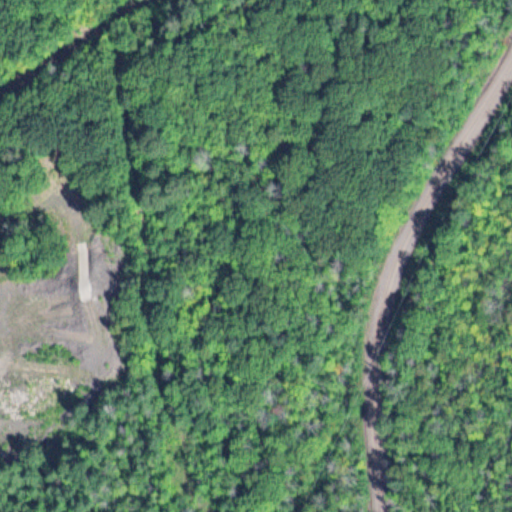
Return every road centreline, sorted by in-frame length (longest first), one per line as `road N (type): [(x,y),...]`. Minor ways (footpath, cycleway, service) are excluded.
road 1 (residential): [(388,511),(382,365),(401,272),(511,69)]
road 2 (track): [(0,103),(155,0)]
